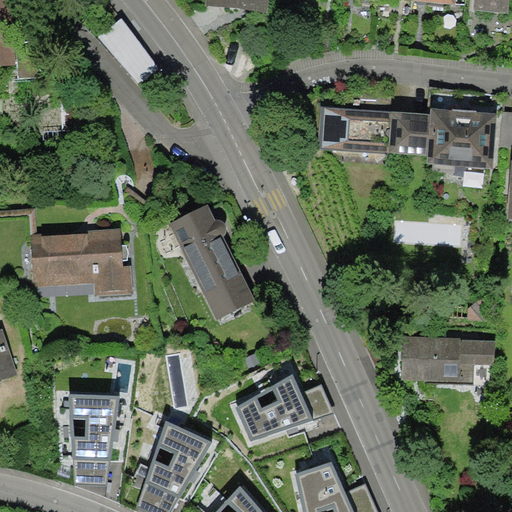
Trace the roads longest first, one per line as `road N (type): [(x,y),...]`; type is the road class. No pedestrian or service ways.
road 1 (tertiary): [(408,511),(254,162)]
road 2 (residential): [(226,114),(339,70),(384,66),(511,81)]
road 3 (residential): [(52,0),(173,141),(207,158),(254,162)]
road 4 (tertiary): [(226,114),(151,0)]
